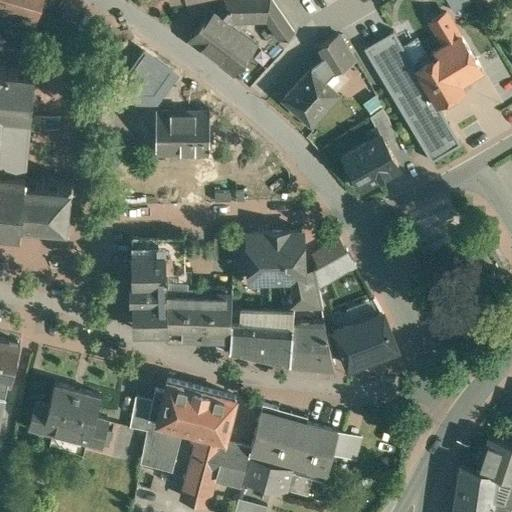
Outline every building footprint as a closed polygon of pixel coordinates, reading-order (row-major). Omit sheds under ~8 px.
[(0,0),(0,22),(16,24),(14,35),(33,36),(44,0),(0,0)] [(219,0),(213,9),(231,22),(237,15),(241,18),(267,18),(282,40),(294,31),(272,0),(219,0)] [(213,9),(212,8),(187,40),(234,76),(258,43),(231,22),(213,9)] [(460,35),(446,13),(431,22),(444,44),(460,35)] [(437,103),(416,69),(393,29),(364,46),(430,159),(459,141),(437,103)] [(337,35),(318,46),(323,55),(334,71),(353,61),(337,35)] [(444,44),(430,53),(434,59),(416,69),(437,103),(464,87),(460,82),(480,70),(460,35),(444,44)] [(311,68),(284,97),(311,121),(338,92),(325,80),(334,71),(323,55),(311,68)] [(125,60),(111,81),(110,80),(110,81),(129,93),(128,92),(142,71),(143,71),(144,71),(125,58),(124,59),(125,60)] [(3,66),(0,65),(0,225),(20,228),(21,219),(37,220),(37,225),(42,225),(43,221),(63,223),(68,227),(70,225),(66,221),(69,187),(74,184),(72,180),(66,183),(45,182),(46,177),(41,177),(41,181),(25,180),(31,111),(34,112),(34,108),(31,108),(34,73),(37,73),(38,69),(7,66),(7,62),(4,62),(3,66)] [(382,108),(367,119),(375,129),(389,120),(382,108)] [(209,112),(157,111),(157,154),(209,155),(209,112)] [(387,132),(344,161),(365,192),(408,163),(387,132)] [(276,158),(188,161),(189,183),(168,183),(169,206),(188,205),(189,205),(278,202),(278,201),(290,200),(288,172),(286,165),(276,165),(276,158)] [(302,231),(248,234),(248,235),(250,271),(251,281),(281,280),(304,279),(304,271),(302,231)] [(235,233),(214,234),(214,260),(234,260),(235,236),(235,233)] [(167,336),(165,235),(132,236),(132,254),(131,254),(132,256),(132,282),(129,282),(130,302),(133,302),(133,328),(132,330),(141,330),(167,336)] [(185,270),(185,235),(165,235),(167,336),(198,337),(199,286),(198,286),(198,291),(190,290),(190,271),(185,270)] [(250,271),(248,235),(235,236),(234,260),(233,272),(250,271)] [(338,239),(314,253),(320,266),(345,251),(338,239)] [(320,266),(315,268),(315,270),(323,309),(327,330),(332,329),(331,328),(381,313),(345,251),(320,266)] [(304,279),(281,280),(287,309),(294,309),(309,310),(323,309),(315,270),(304,271),(304,279)] [(233,287),(209,286),(209,291),(200,291),(200,286),(199,286),(198,337),(230,338),(231,321),(233,287)] [(287,309),(240,308),(240,322),(231,321),(230,338),(229,349),(289,360),(294,318),(294,309),(287,309)] [(327,330),(323,309),(309,310),(308,320),(311,321),(311,340),(325,341),(329,339),(327,330)] [(381,313),(331,328),(332,329),(342,367),(399,350),(388,311),(381,313)] [(308,320),(294,318),(289,360),(289,363),(325,366),(327,344),(325,341),(311,340),(311,321),(308,320)] [(21,342),(0,337),(0,415),(6,382),(11,383),(21,342)] [(237,398),(167,379),(165,391),(159,415),(158,421),(157,423),(164,425),(198,435),(225,443),(225,441),(237,398)] [(102,390),(55,382),(50,405),(37,402),(32,429),(105,443),(106,440),(112,441),(115,426),(108,425),(110,416),(97,413),(102,390)] [(165,391),(155,389),(153,398),(151,413),(159,415),(165,391)] [(153,398),(136,395),(130,426),(147,430),(149,419),(151,413),(153,398)] [(338,430),(278,414),(279,408),(263,404),(262,409),(261,409),(251,447),(242,484),(244,485),(245,480),(286,491),(292,469),(284,467),(286,460),(327,471),(338,430)] [(158,421),(149,419),(147,430),(145,445),(157,448),(164,425),(157,423),(158,421)] [(225,443),(198,435),(182,497),(208,504),(215,477),(225,443)] [(511,444),(489,436),(478,468),(499,475),(511,478),(511,444)] [(251,447),(225,441),(225,443),(215,477),(242,484),(251,447)] [(478,468),(462,463),(461,465),(458,465),(450,511),(494,511),(499,475),(478,468)] [(511,511),(511,478),(499,475),(494,511),(511,511)] [(265,511),(268,505),(239,497),(234,511),(265,511)]
